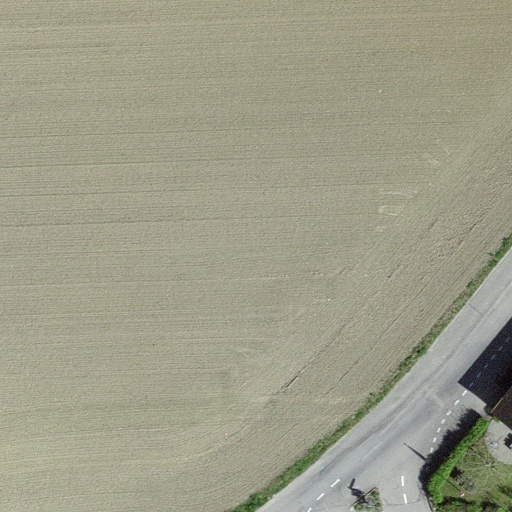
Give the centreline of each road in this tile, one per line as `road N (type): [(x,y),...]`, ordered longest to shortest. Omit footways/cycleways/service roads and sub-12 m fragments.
road 1 (unclassified): [(318,511),(419,403)]
road 2 (unclassified): [(419,403),(511,290)]
